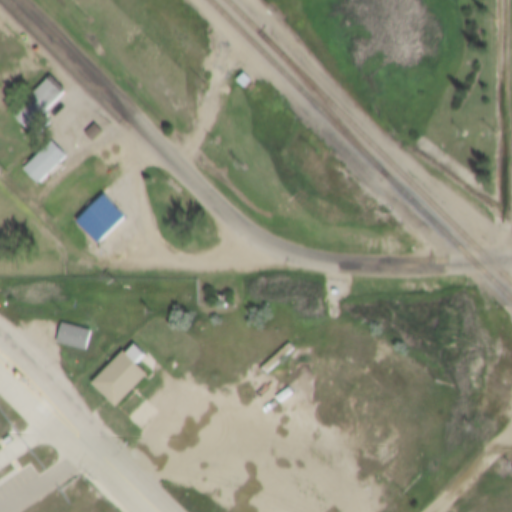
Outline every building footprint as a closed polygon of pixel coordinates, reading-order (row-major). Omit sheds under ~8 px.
[(270,70),(277,63),(285,71),(278,78),(270,70)] [(84,67),(98,82),(69,110),(75,116),(63,128),(43,107),(84,67)] [(82,131),(96,146),(65,176),(51,161),(82,131)] [(128,188),(149,210),(120,238),(99,216),(128,188)] [(76,319),(103,327),(98,347),(70,339),(76,319)] [(149,361),(161,374),(126,406),(103,381),(138,349),(140,351),(150,341),(160,352),(149,361)] [(184,358),(190,363),(184,368),(179,363),(184,358)]
